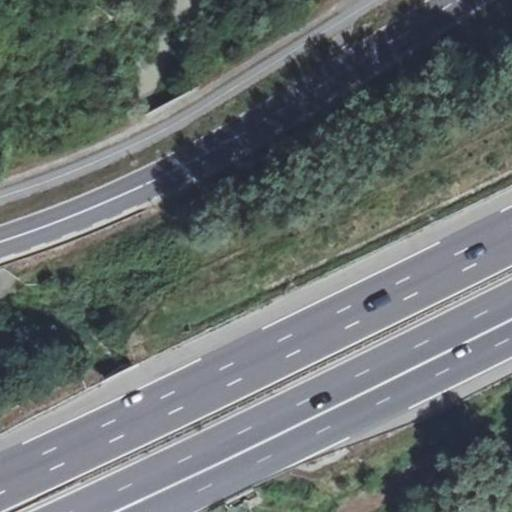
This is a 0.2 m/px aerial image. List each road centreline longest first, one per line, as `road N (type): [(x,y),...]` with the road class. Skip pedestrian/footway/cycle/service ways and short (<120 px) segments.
road 1 (motorway): [(511,236),(0,483)]
road 2 (secondary): [(0,242),(198,158),(460,0)]
road 3 (motorway): [(73,511),(511,302)]
road 4 (trunk): [(143,511),(511,321)]
